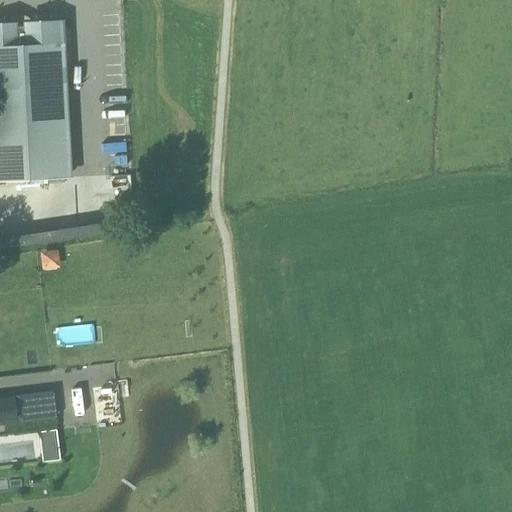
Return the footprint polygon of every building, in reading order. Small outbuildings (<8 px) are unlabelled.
[(0,181),(67,178),(59,21),(27,23),(27,20),(11,21),(11,24),(0,24),(0,181)] [(89,26),(90,81),(101,81),(100,25),(89,26)] [(91,193),(102,191),(99,173),(88,174),(91,193)] [(42,270),(59,267),(57,250),(39,253),(42,270)] [(0,397),(0,425),(45,420),(56,419),(53,391),(41,393),(0,397)] [(42,463),(59,461),(56,430),(38,432),(42,463)]
